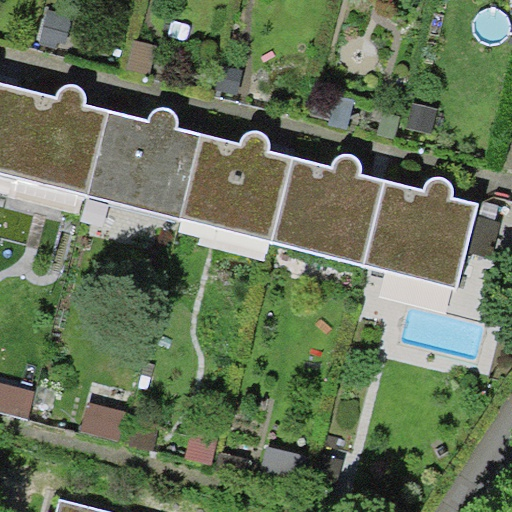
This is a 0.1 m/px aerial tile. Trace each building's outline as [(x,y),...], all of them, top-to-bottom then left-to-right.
[(0,117),(0,171),(80,192),(101,105),(79,99),(79,97),(77,85),(67,79),(63,79),(55,81),(50,87),(49,91),(9,82),(0,117)] [(0,117),(9,82),(0,79),(0,117)] [(80,192),(172,215),(194,128),(171,122),(172,121),(169,109),(159,102),(155,102),(147,105),(142,111),(141,115),(101,105),(80,192)] [(172,215),(265,238),(286,151),(264,145),(264,144),(262,132),(252,126),(248,125),(240,128),(235,134),(234,138),(194,128),(172,215)] [(327,161),(286,151),(265,238),(357,261),(379,174),(357,169),(357,167),(355,156),(345,149),(341,149),(333,152),(328,158),(327,161)] [(419,184),(379,174),(357,261),(449,284),(471,197),(449,192),(450,190),(447,179),(437,172),(433,172),(425,175),(420,181),(419,184)] [(162,511),(129,504),(126,511),(55,511),(0,498),(0,511),(162,511)]
